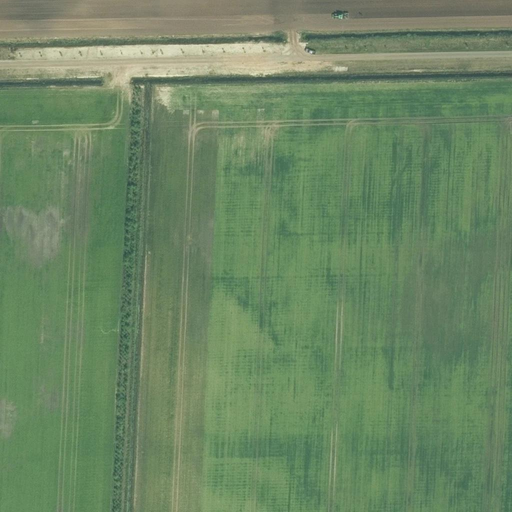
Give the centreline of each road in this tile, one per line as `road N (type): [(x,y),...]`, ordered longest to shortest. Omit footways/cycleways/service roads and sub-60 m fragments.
road 1 (track): [(303,60),(269,131),(257,138),(30,149),(0,131)]
road 2 (unknown): [(221,14),(263,61),(207,92),(179,95),(168,86),(161,37),(173,0)]
road 3 (track): [(511,56),(263,61)]
